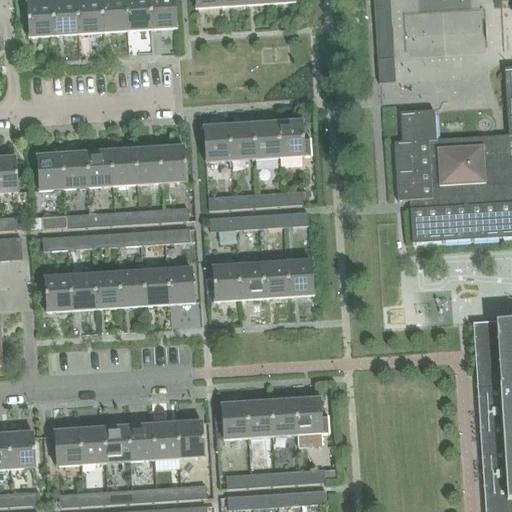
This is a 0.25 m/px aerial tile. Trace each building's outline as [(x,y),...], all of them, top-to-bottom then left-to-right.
[(127,35),(124,0),(123,0),(101,2),(103,36),(127,35)] [(124,0),(127,35),(152,33),(149,0),(124,0)] [(174,0),(149,0),(152,33),(176,32),(174,0)] [(221,11),(220,0),(194,0),(195,13),(221,11)] [(245,0),(220,0),(221,11),(246,9),(245,0)] [(269,0),(245,0),(246,9),(270,8),(269,0)] [(103,36),(101,2),(75,3),(78,37),(103,36)] [(78,37),(75,3),(51,5),(53,39),(78,37)] [(53,39),(51,5),(27,7),(29,40),(53,39)] [(377,62),(379,87),(395,86),(394,61),(377,62)] [(511,70),(506,71),(510,138),(438,143),(436,114),(401,116),(403,145),(393,146),(397,205),(410,204),(412,247),(511,240),(511,70)] [(304,125),(277,127),(279,161),(305,160),(312,159),(312,160),(313,160),(312,142),(311,142),(311,143),(305,143),(304,125)] [(277,127),(253,128),(256,163),(279,161),(277,127)] [(253,128),(228,129),(230,164),(256,163),(253,128)] [(230,164),(228,129),(203,131),(205,166),(230,164)] [(160,152),(162,186),(186,184),(184,151),(160,152)] [(137,188),(162,186),(160,152),(135,154),(137,188)] [(137,188),(135,154),(111,155),(113,189),(137,188)] [(88,191),(113,189),(111,155),(86,157),(88,191)] [(64,192),(88,191),(86,157),(62,158),(64,192)] [(64,192),(62,158),(37,160),(38,194),(64,192)] [(17,160),(0,161),(0,196),(19,195),(17,160)] [(281,195),(282,209),(298,208),(297,194),(281,195)] [(274,209),(274,196),(258,197),(259,210),(274,209)] [(249,211),(248,198),(232,199),(233,212),(249,211)] [(224,213),(223,199),(208,200),(209,214),(224,213)] [(180,224),(180,211),(164,212),(165,225),(180,224)] [(156,226),(155,213),(139,214),(140,227),(156,226)] [(131,228),(131,214),(115,215),(116,229),(131,228)] [(292,216),(293,229),(309,228),(308,215),(292,216)] [(106,229),(105,216),(89,217),(90,230),(106,229)] [(82,231),(81,217),(65,218),(66,232),(82,231)] [(284,230),(283,217),(267,218),(268,231),(284,230)] [(260,231),(259,218),(244,219),(244,232),(260,231)] [(57,232),(56,219),(41,220),(42,233),(57,232)] [(0,220),(0,234),(11,233),(10,220),(0,220)] [(219,221),(219,234),(235,233),(234,220),(219,221)] [(174,232),(175,246),(190,245),(189,232),(174,232)] [(149,234),(150,247),(166,246),(165,233),(149,234)] [(124,236),(125,249),(141,248),(140,235),(124,236)] [(101,237),(101,251),(117,250),(116,236),(101,237)] [(75,239),(76,252),(92,251),(91,238),(75,239)] [(52,254),(67,253),(67,239),(51,240),(52,254)] [(21,240),(10,241),(11,264),(23,263),(21,240)] [(10,241),(0,241),(0,264),(11,264),(10,241)] [(313,264),(286,266),(288,301),(314,300),(313,264)] [(286,266),(262,268),(265,303),(288,301),(286,266)] [(262,268),(238,270),(239,304),(265,303),(262,268)] [(239,304),(238,270),(213,272),(215,306),(239,304)] [(195,307),(192,273),(167,274),(170,309),(195,307)] [(170,309),(167,274),(143,276),(145,310),(170,309)] [(145,310),(143,276),(119,278),(121,312),(145,310)] [(121,312),(119,278),(94,279),(96,313),(121,312)] [(71,315),(96,313),(94,279),(69,281),(71,315)] [(46,316),(71,315),(69,281),(45,282),(46,316)] [(436,303),(405,304),(405,320),(436,319),(436,303)] [(511,511),(511,323),(473,326),(485,511),(511,511)] [(321,403),(295,405),(297,438),(324,436),(330,436),(331,436),(330,419),(329,420),(323,421),(321,403)] [(295,405),(272,406),(274,439),(297,438),(295,405)] [(272,406),(247,408),(249,441),(274,439),(272,406)] [(249,441),(247,408),(221,410),(223,442),(249,441)] [(203,426),(177,428),(180,461),(205,459),(203,426)] [(177,428),(153,429),(155,462),(180,461),(177,428)] [(153,429),(129,431),(130,464),(155,462),(153,429)] [(129,431),(104,432),(106,465),(130,464),(129,431)] [(104,432),(79,434),(81,467),(106,465),(104,432)] [(81,467),(79,434),(54,435),(56,469),(81,467)] [(34,437),(9,439),(11,472),(36,470),(34,437)] [(9,439),(0,439),(0,472),(11,472),(9,439)] [(316,486),(315,473),(300,474),(300,487),(316,486)] [(276,475),(277,489),(293,488),(292,474),(276,475)] [(251,477),(252,490),(268,489),(267,476),(251,477)] [(242,491),(242,478),(226,479),(227,492),(242,491)] [(198,502),(197,488),(182,489),(182,503),(198,502)] [(174,503),(173,490),(157,491),(158,504),(174,503)] [(148,505),(148,491),(132,492),(133,506),(148,505)] [(124,506),(123,493),(107,494),(108,507),(124,506)] [(310,494),(311,508),(327,507),(326,493),(310,494)] [(13,496),(13,510),(29,509),(28,495),(13,496)] [(99,508),(99,495),(83,496),(84,509),(99,508)] [(285,496),(286,509),(302,508),(301,495),(285,496)] [(58,497),(59,511),(74,510),(74,496),(58,497)] [(261,498),(262,511),(278,510),(277,497),(261,498)] [(237,511),(245,511),(253,511),(252,498),(236,499),(237,511)]
